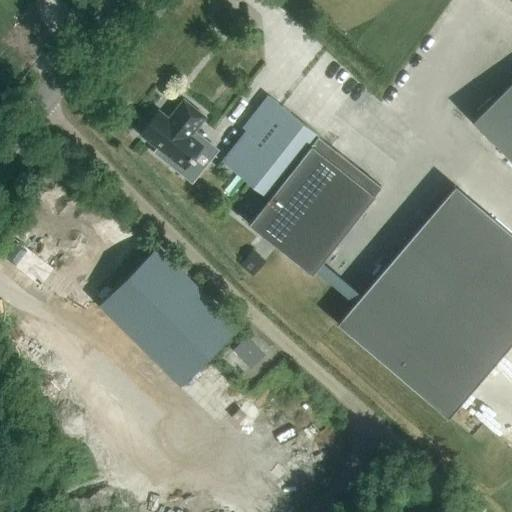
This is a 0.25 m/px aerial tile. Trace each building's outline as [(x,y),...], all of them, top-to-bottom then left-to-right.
[(511,80),(472,119),(511,160),(511,80)] [(311,274),(381,186),(318,136),(318,135),(271,98),(222,160),(268,197),(248,223),(311,274)] [(169,118),(159,110),(140,134),(156,147),(152,152),(183,176),(196,160),(193,157),(202,145),(190,136),(205,117),(183,99),(169,118)] [(511,339),(511,234),(455,185),(337,323),(447,416),(511,339)] [(36,251),(0,223),(0,255),(20,271),(36,251)] [(159,248),(100,306),(181,386),(239,327),(159,248)] [(251,367),(263,355),(247,338),(234,350),(251,367)]
